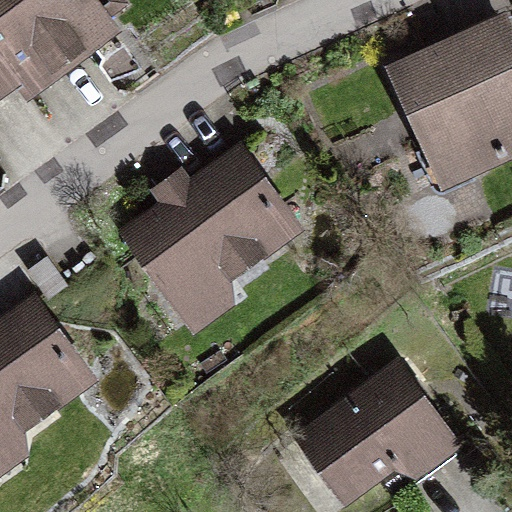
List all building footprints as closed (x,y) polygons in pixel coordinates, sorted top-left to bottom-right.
[(0,0),(0,93),(15,83),(27,95),(122,27),(111,12),(127,0),(0,0)] [(511,12),(508,4),(384,61),(443,184),(511,152),(511,12)] [(159,198),(117,228),(194,332),(234,301),(231,272),(307,225),(241,137),(190,174),(182,163),(149,185),(159,198)] [(49,253),(28,266),(48,296),(69,283),(49,253)] [(0,471),(30,452),(26,424),(97,374),(36,289),(0,314),(0,471)] [(400,353),(292,430),(346,502),(393,466),(419,476),(463,440),(400,353)]
